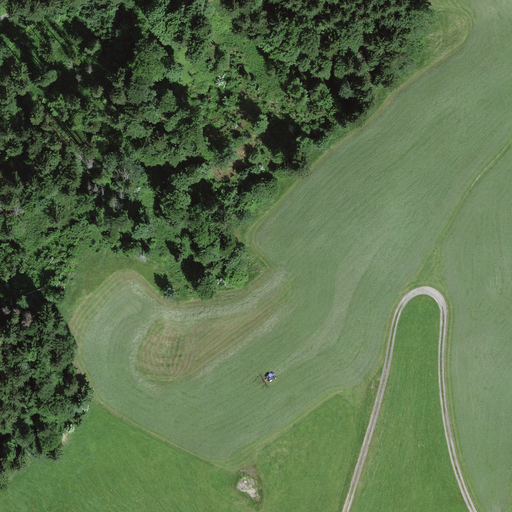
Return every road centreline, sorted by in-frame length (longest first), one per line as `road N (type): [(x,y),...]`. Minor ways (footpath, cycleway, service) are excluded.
road 1 (track): [(418,292),(434,293),(444,308),(454,461),(475,511)]
road 2 (track): [(418,292),(400,310),(345,511)]
